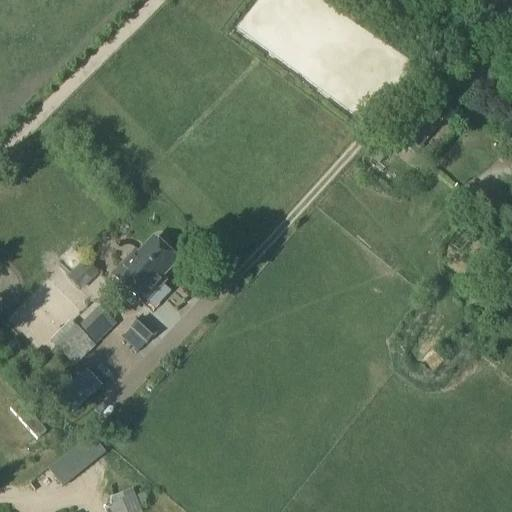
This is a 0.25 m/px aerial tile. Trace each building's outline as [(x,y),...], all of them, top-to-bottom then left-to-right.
[(446,119),(419,97),(388,134),(415,157),(446,119)] [(177,264),(153,241),(136,259),(139,262),(131,270),(125,264),(112,278),(143,307),(156,293),(152,290),(177,264)] [(68,267),(79,258),(70,247),(59,256),(68,267)] [(84,263),(70,276),(68,279),(80,292),(83,289),(97,274),(84,263)] [(511,276),(493,303),(511,315),(511,276)] [(158,334),(141,319),(121,340),(136,354),(144,345),(146,347),(158,334)] [(73,327),(52,348),(66,362),(87,341),(73,327)] [(114,336),(107,344),(126,360),(133,352),(114,336)] [(83,373),(70,385),(65,380),(51,394),(72,417),(102,389),(88,375),(86,377),(83,373)] [(63,488),(104,456),(90,437),(48,470),(63,488)] [(139,511),(131,491),(87,509),(87,511),(139,511)]
